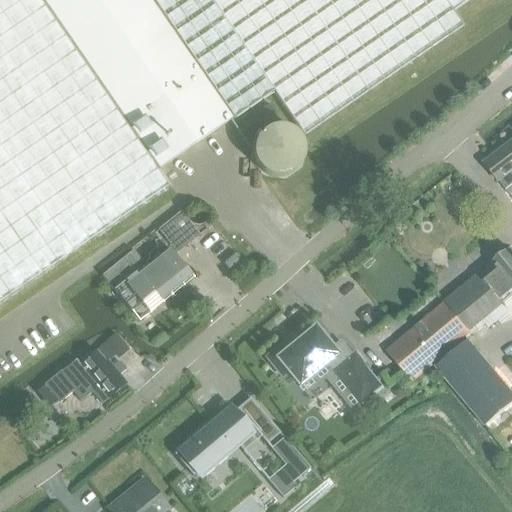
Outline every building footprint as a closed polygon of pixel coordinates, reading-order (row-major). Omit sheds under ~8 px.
[(0,0),(0,304),(168,187),(157,172),(38,0),(0,0)] [(208,0),(38,0),(157,172),(232,120),(233,121),(273,93),(208,0)] [(208,0),(273,93),(304,137),(463,28),(453,13),(471,0),(208,0)] [(506,190),(511,185),(511,141),(485,163),(506,190)] [(177,254),(178,253),(199,236),(181,214),(159,232),(177,254)] [(132,254),(101,279),(131,315),(140,308),(146,314),(189,279),(168,253),(162,258),(155,250),(149,255),(148,261),(142,266),(132,254)] [(479,277),(387,353),(412,382),(434,365),(486,427),(511,405),(511,393),(466,338),(470,335),(472,337),(485,327),(489,331),(509,314),(501,305),(499,301),(509,293),(511,296),(511,251),(511,250),(490,268),(498,279),(488,287),(479,277)] [(287,343),(266,360),(282,378),(287,373),(299,388),(326,366),(359,406),(381,388),(354,355),(351,358),(340,345),(333,350),(314,330),(293,350),(287,343)] [(96,352),(65,377),(61,372),(46,383),(61,402),(73,392),(81,402),(93,393),(102,404),(125,385),(119,377),(126,371),(119,363),(112,369),(108,363),(116,357),(105,344),(96,352)] [(174,456),(193,478),(230,446),(227,443),(232,439),(243,453),(256,442),(256,441),(260,437),(267,446),(280,434),(250,399),(237,410),(255,431),(250,435),(233,414),(220,425),(222,428),(218,432),(211,425),(174,456)] [(285,466),(267,481),(283,500),(295,489),(292,485),(309,469),(283,439),(270,450),(285,466)] [(185,478),(175,487),(185,500),(195,491),(185,478)] [(123,499),(110,510),(111,511),(173,511),(150,483),(126,503),(123,499)]
